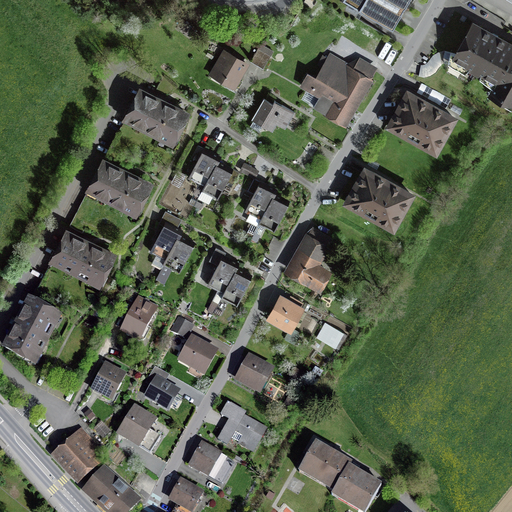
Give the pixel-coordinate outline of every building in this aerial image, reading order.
[(342,0),(343,0),(393,29),(409,0),(342,0)] [(492,34),(473,23),(456,54),(450,52),(448,63),(465,72),(469,68),(480,74),(480,78),(494,88),(497,82),(509,61),(511,56),(511,45),(497,37),(497,38),(492,35),(492,34)] [(250,61),(263,69),(271,56),(258,49),(250,61)] [(223,79),(233,85),(246,64),(225,52),(214,71),(225,76),(223,79)] [(325,111),(343,122),(374,69),(358,60),(353,68),(340,61),(327,84),(309,74),(304,83),(322,93),(314,106),(324,112),(325,111)] [(497,82),(494,88),(490,94),(499,99),(498,101),(511,108),(511,62),(509,61),(497,82)] [(140,90),(126,116),(142,124),(140,126),(165,139),(166,137),(173,141),(187,114),(140,90)] [(398,124),(395,128),(410,137),(411,134),(416,137),(415,139),(430,148),(432,143),(438,146),(454,118),(408,92),(392,121),(398,124)] [(273,103),(263,98),(252,117),(269,126),(273,119),(284,125),(292,111),(274,100),(273,103)] [(312,156),(319,145),(306,137),(299,148),(312,156)] [(205,186),(217,161),(220,156),(204,148),(189,178),(205,186)] [(103,160),(89,187),(105,195),(104,197),(129,210),(130,208),(136,211),(150,185),(103,160)] [(217,161),(205,186),(198,198),(207,202),(209,202),(212,195),(218,198),(233,169),(217,161)] [(255,176),(258,171),(244,163),(240,170),(253,176),(254,175),(255,176)] [(411,194),(365,169),(349,197),(355,200),(353,205),(368,213),(369,211),(373,213),(372,216),(387,224),(390,220),(395,223),(411,194)] [(185,175),(178,172),(172,182),(179,186),(185,175)] [(246,211),(261,219),(274,194),(276,189),(260,181),(246,211)] [(274,194),(261,219),(259,223),(274,231),(289,201),(274,194)] [(166,222),(173,225),(177,218),(167,213),(163,219),(167,221),(166,222)] [(173,225),(166,222),(151,251),(166,259),(179,235),(182,230),(173,225)] [(289,270),(318,287),(327,272),(314,264),(330,237),(313,228),(289,270)] [(256,236),(269,242),(272,236),(259,229),(256,236)] [(66,231),(53,257),(68,265),(67,267),(92,280),(93,278),(100,282),(113,255),(66,231)] [(179,235),(166,259),(164,264),(180,272),(195,242),(179,235)] [(256,236),(253,242),(265,248),(269,242),(256,236)] [(265,248),(253,242),(249,248),(262,255),(265,248)] [(218,265),(208,285),(224,293),(236,268),(239,263),(224,256),(226,252),(216,247),(209,261),(218,265)] [(262,255),(249,248),(246,255),(259,261),(262,255)] [(259,261),(246,255),(243,261),(256,268),(259,261)] [(236,268),(224,293),(221,297),(237,305),(252,275),(236,268)] [(282,299),(272,317),(276,319),(275,322),(286,328),(287,325),(289,326),(298,308),(282,299)] [(138,300),(121,331),(132,337),(133,333),(142,338),(156,309),(138,300)] [(30,302),(5,348),(30,361),(38,346),(40,347),(53,322),(51,321),(54,314),(30,302)] [(184,338),(191,325),(178,318),(171,331),(184,338)] [(325,321),(317,337),(337,348),(345,332),(325,321)] [(203,371),(213,353),(193,342),(183,360),(203,371)] [(256,388),(258,389),(268,371),(251,361),(240,379),(244,381),(242,385),(255,391),(256,388)] [(93,390),(110,399),(115,391),(113,390),(122,373),(106,365),(93,390)] [(304,375),(295,370),(290,380),(299,385),(304,375)] [(167,408),(177,391),(157,379),(147,396),(167,408)] [(281,413),(289,418),(297,405),(288,400),(281,413)] [(228,403),(221,415),(238,424),(233,433),(224,429),(218,440),(227,445),(231,438),(239,442),(238,443),(253,451),(266,428),(243,416),(245,413),(228,403)] [(160,437),(147,429),(153,421),(135,409),(119,434),(150,453),(160,437)] [(101,453),(82,432),(56,456),(78,480),(95,464),(92,461),(101,453)] [(209,475),(221,455),(202,444),(196,454),(198,455),(192,465),(209,475)] [(336,490),(348,468),(351,464),(316,444),(301,469),(335,489),(336,490)] [(348,468),(336,490),(334,493),(366,511),(380,486),(348,468)] [(98,505),(105,511),(125,511),(135,502),(118,487),(120,484),(118,482),(116,485),(102,472),(87,489),(101,502),(98,505)] [(197,503),(202,494),(180,482),(170,499),(191,511),(195,502),(197,503)]
